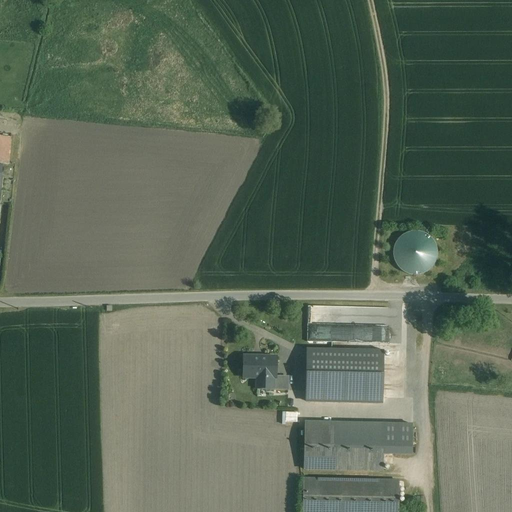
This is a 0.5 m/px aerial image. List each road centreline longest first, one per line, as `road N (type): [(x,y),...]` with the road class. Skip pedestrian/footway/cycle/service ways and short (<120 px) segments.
road 1 (unclassified): [(511,299),(0,299)]
road 2 (track): [(376,299),(387,100),(370,0)]
road 3 (track): [(429,299),(430,511)]
